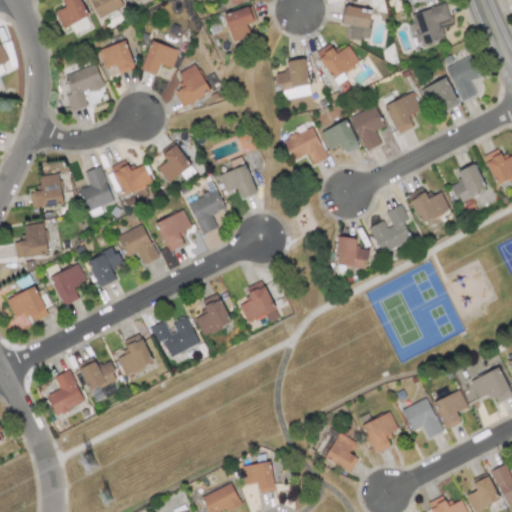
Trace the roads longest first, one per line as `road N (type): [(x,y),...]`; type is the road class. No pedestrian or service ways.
road 1 (residential): [(16,0),(42,58),(44,93),(36,135),(0,207),(6,373),(52,464),(55,511)]
road 2 (residential): [(262,244),(0,376)]
road 3 (residential): [(351,199),(511,109)]
road 4 (residential): [(511,431),(389,498)]
